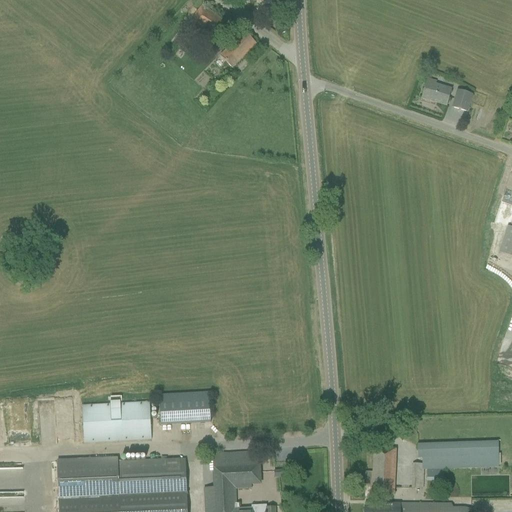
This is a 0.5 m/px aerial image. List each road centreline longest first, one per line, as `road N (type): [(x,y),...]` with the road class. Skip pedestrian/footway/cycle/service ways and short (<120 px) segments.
road 1 (tertiary): [(337,511),(303,84)]
road 2 (unclassified): [(303,84),(511,153)]
